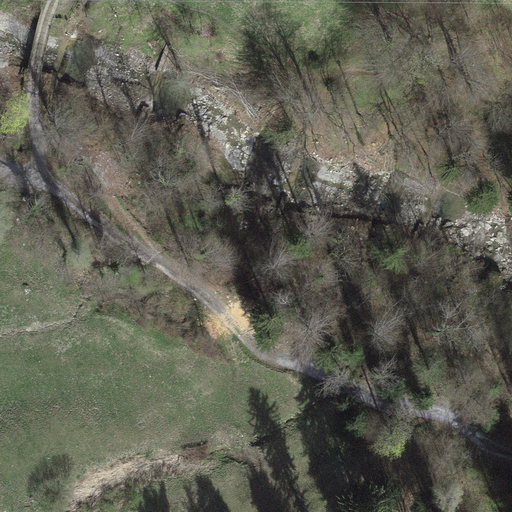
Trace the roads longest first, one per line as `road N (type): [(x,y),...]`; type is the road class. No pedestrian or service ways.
road 1 (track): [(511,457),(260,350),(181,279),(76,203),(0,168)]
road 2 (track): [(159,265),(95,174),(34,114),(32,68),(51,0)]
